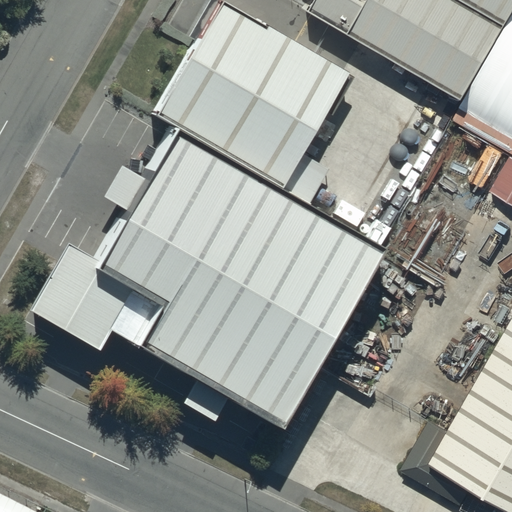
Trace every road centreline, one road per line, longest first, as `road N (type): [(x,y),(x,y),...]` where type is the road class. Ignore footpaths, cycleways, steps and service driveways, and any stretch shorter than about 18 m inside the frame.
road 1 (unclassified): [(0,405),(224,511)]
road 2 (unclassified): [(0,161),(75,0)]
